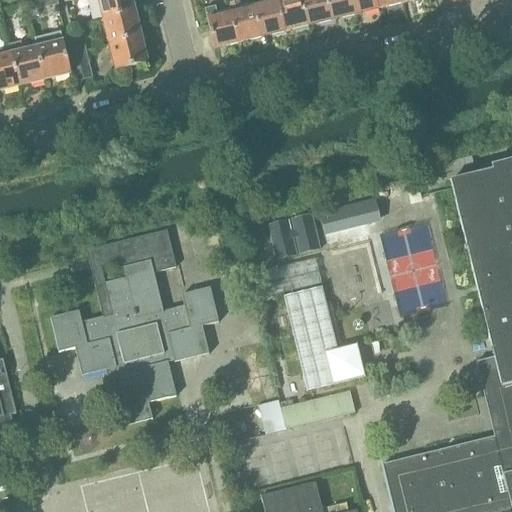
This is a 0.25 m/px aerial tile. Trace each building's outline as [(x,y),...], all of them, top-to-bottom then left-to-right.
[(56,0),(44,0),(40,1),(42,9),(58,5),(56,0)] [(132,0),(98,0),(104,21),(135,13),(132,0)] [(303,0),(293,0),(278,4),(285,33),(310,27),(303,0)] [(303,0),(310,27),(333,22),(327,0),(303,0)] [(327,0),(333,22),(356,16),(351,0),(327,0)] [(351,0),(356,16),(379,10),(376,0),(351,0)] [(401,0),(376,0),(379,10),(403,4),(401,0)] [(28,12),(42,9),(40,1),(26,5),(28,12)] [(228,4),(231,15),(238,45),(262,39),(254,10),(242,13),(239,2),(228,4)] [(254,10),(262,39),(285,33),(278,4),(254,10)] [(215,9),(205,11),(214,51),(238,45),(231,15),(218,19),(215,9)] [(110,47),(141,39),(135,13),(104,21),(110,47)] [(110,47),(116,73),(148,65),(141,39),(110,47)] [(37,50),(45,82),(71,76),(63,43),(37,50)] [(9,47),(11,56),(19,88),(45,82),(37,50),(22,53),(20,44),(9,47)] [(89,63),(85,47),(77,49),(81,65),(89,63)] [(0,92),(19,88),(11,56),(0,58),(0,92)] [(93,78),(89,63),(81,65),(85,80),(93,78)] [(511,511),(511,161),(491,167),(492,172),(450,182),(491,348),(511,434),(381,466),(391,504),(392,511),(511,511)] [(360,205),(366,226),(380,223),(375,201),(360,205)] [(311,216),(292,221),(300,256),(320,251),(311,217),(311,216)] [(288,222),(268,226),(277,262),(296,257),(288,222)] [(114,400),(112,401),(119,429),(153,421),(149,405),(176,398),(177,398),(169,366),(174,364),(210,356),(203,328),(219,324),(211,289),(181,296),(184,308),(152,316),(142,277),(176,268),(167,232),(118,245),(88,252),(104,319),(103,319),(83,324),(80,313),(51,320),(60,354),(76,350),(83,377),(106,371),(114,400)] [(263,299),(321,285),(315,260),(256,274),(263,299)] [(338,351),(322,289),(284,298),(307,393),(365,379),(357,346),(338,351)] [(0,438),(16,435),(12,418),(17,417),(4,363),(0,363),(0,438)] [(280,410),(286,432),(355,415),(349,393),(280,410)] [(357,511),(322,511),(316,484),(261,498),(264,511),(357,511)]
